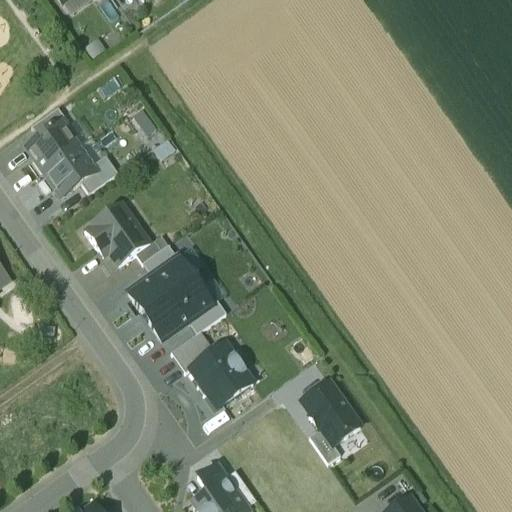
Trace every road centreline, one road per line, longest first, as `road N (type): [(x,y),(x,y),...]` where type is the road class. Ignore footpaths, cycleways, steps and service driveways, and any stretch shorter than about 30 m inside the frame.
road 1 (track): [(137,51),(465,511)]
road 2 (residential): [(113,455),(153,424),(0,206)]
road 3 (track): [(210,0),(0,145)]
road 4 (residential): [(140,496),(269,409)]
